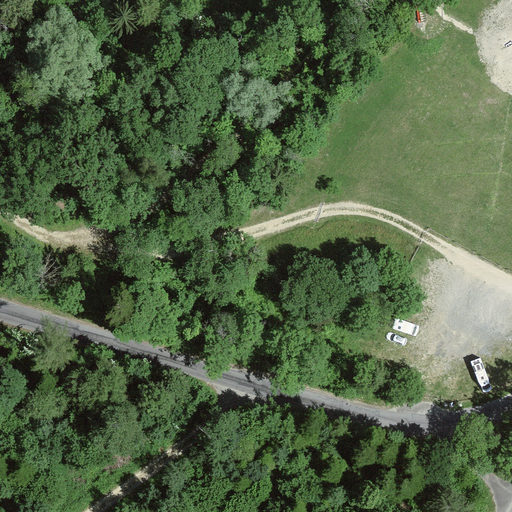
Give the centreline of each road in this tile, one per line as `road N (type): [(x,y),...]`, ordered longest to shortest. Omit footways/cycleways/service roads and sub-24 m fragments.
road 1 (track): [(511,285),(380,214),(321,213),(199,252),(81,251),(0,194)]
road 2 (unclassified): [(0,325),(359,428),(453,427)]
road 3 (track): [(250,399),(108,511)]
